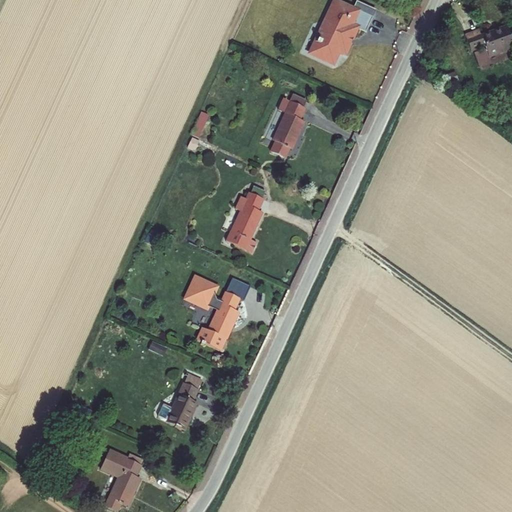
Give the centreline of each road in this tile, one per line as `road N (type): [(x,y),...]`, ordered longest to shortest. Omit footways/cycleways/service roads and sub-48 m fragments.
road 1 (tertiary): [(196,511),(437,0)]
road 2 (track): [(333,226),(511,358)]
